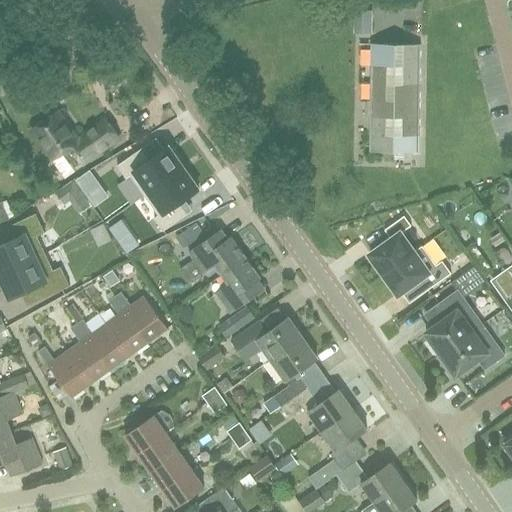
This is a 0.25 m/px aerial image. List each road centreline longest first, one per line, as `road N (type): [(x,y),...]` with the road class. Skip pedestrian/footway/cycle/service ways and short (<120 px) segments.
road 1 (tertiary): [(428,441),(132,12)]
road 2 (residential): [(111,476),(89,425),(188,349)]
road 3 (unknown): [(132,12),(0,49)]
